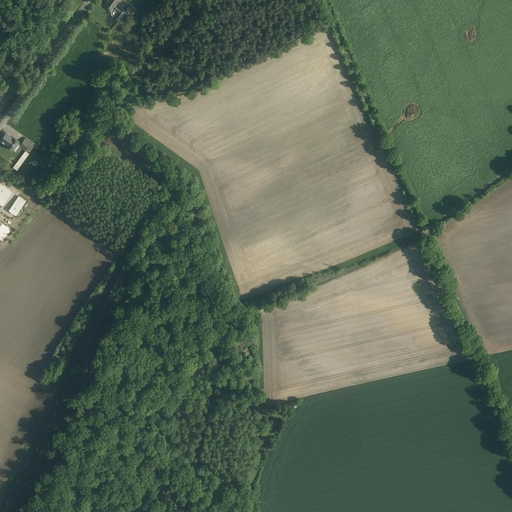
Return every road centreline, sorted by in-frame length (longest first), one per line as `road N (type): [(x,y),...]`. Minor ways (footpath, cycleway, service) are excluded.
road 1 (track): [(326,0),(511,432)]
road 2 (unclassified): [(0,126),(89,0)]
